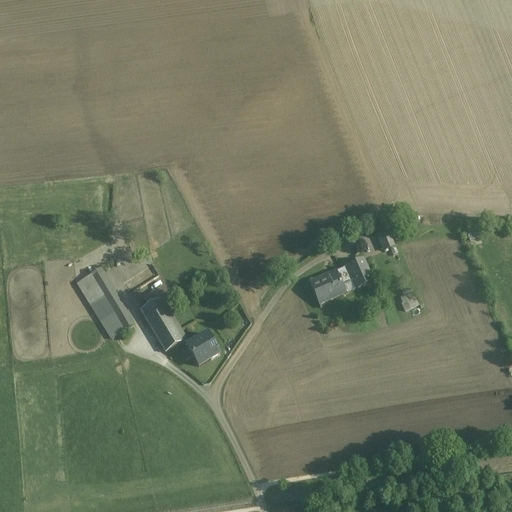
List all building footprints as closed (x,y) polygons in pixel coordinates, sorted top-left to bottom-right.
[(389,233),(377,239),(383,253),(395,247),(389,233)] [(363,262),(347,268),(347,269),(353,283),(356,291),(373,284),(363,262)] [(342,288),(353,283),(347,269),(336,274),(336,273),(310,285),(319,306),(345,294),(342,288)] [(112,340),(135,327),(100,271),(77,285),(112,340)] [(148,307),(140,312),(166,354),(184,343),(159,302),(169,295),(164,286),(143,299),(148,307)] [(207,335),(187,348),(199,367),(220,354),(207,335)]
